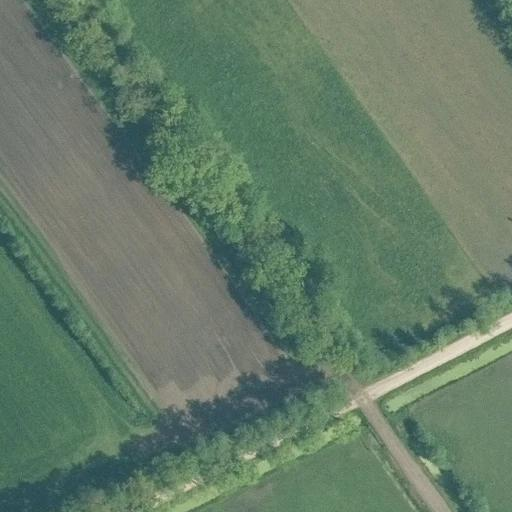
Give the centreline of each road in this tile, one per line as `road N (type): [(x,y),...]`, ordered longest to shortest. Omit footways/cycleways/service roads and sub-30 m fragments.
road 1 (track): [(74,0),(284,286),(354,396)]
road 2 (track): [(128,511),(511,315)]
